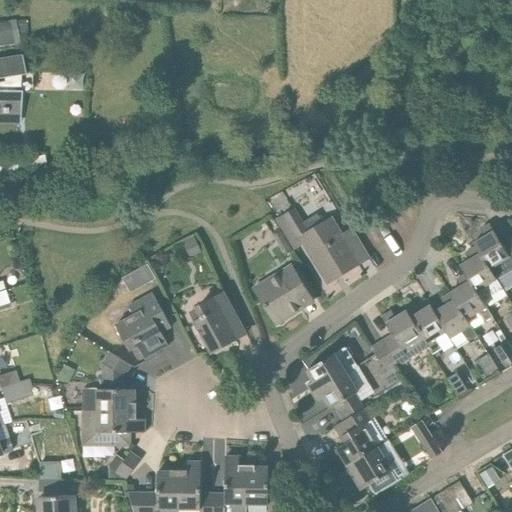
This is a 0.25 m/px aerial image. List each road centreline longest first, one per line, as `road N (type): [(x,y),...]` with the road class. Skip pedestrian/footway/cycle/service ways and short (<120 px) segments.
road 1 (residential): [(280,416),(269,387),(274,360),(397,270),(419,248),(435,204),(454,198),(511,205)]
road 2 (residential): [(280,416),(199,412),(162,390)]
